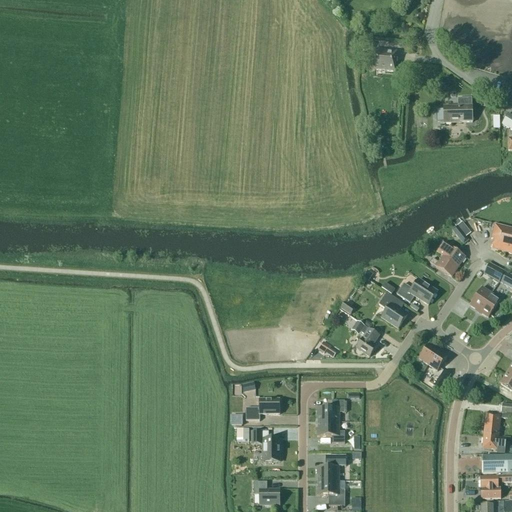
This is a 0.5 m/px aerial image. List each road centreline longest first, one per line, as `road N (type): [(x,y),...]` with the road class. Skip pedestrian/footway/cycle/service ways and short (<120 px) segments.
road 1 (residential): [(393,365),(374,384),(303,387),(302,511)]
road 2 (tertiary): [(450,511),(455,413),(477,357)]
road 3 (unclassified): [(435,0),(431,34),(445,61),(511,108)]
